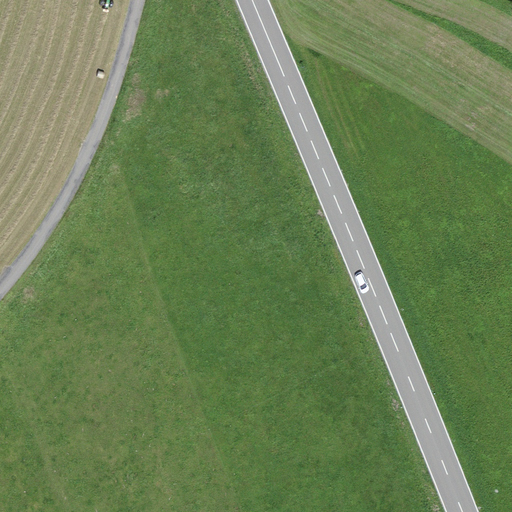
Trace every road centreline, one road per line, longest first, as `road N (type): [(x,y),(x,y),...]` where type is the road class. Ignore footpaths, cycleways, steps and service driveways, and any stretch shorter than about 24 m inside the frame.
road 1 (secondary): [(465,511),(256,0)]
road 2 (unclassified): [(142,0),(94,152),(0,297)]
